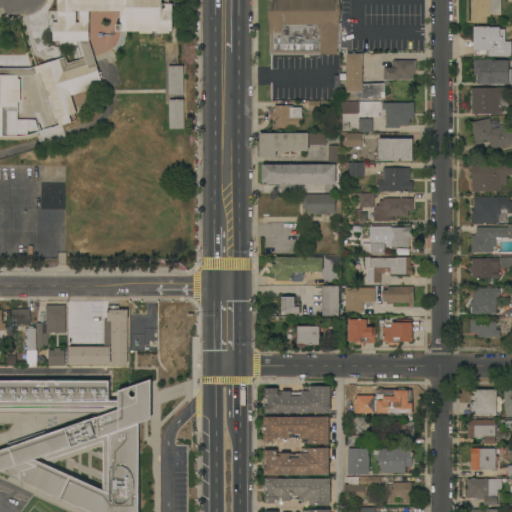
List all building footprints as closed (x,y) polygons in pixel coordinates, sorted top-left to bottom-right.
[(0,68),(29,68),(65,57),(67,63),(85,58),(79,41),(76,41),(77,45),(60,45),(60,42),(52,41),(53,22),(57,22),(57,0),(161,0),(161,4),(172,4),(172,31),(169,31),(169,34),(156,33),(156,31),(152,31),(152,33),(139,33),(139,31),(120,31),(120,32),(115,32),(115,25),(120,25),(120,11),(89,11),(88,41),(101,81),(88,85),(90,90),(71,96),(76,113),(69,116),(71,122),(59,126),(57,118),(55,119),(52,110),(54,109),(52,101),(49,102),(48,96),(50,96),(48,90),(46,90),(40,72),(30,76),(17,76),(17,79),(20,79),(20,102),(17,102),(17,119),(35,120),(39,131),(28,131),(28,135),(17,135),(17,136),(2,135),(2,137),(0,137),(0,68)] [(339,0),(340,11),(339,23),(341,23),(341,49),(337,49),(337,54),(269,54),(269,34),(268,11),(271,4),(271,0),(339,0)] [(501,0),(501,14),(490,14),(490,17),(487,17),(487,23),(470,23),(470,0),(501,0)] [(511,56),(475,56),(475,50),(473,50),(473,28),(478,28),(478,24),(488,24),(488,27),(499,27),(499,29),(505,29),(505,42),(511,42),(511,56)] [(385,84),(385,98),(361,98),(361,92),(346,92),(346,54),(361,54),(362,84),(385,84)] [(385,84),(385,80),(383,80),(383,68),(392,68),(392,62),(393,62),(393,60),(416,60),(416,71),(413,72),(413,75),(412,75),(412,80),(389,80),(389,84),(385,84)] [(492,60),(492,61),(508,60),(508,69),(511,69),(511,73),(511,72),(511,82),(508,82),(508,84),(491,84),(477,84),(476,74),(474,74),(474,60),(492,60)] [(183,95),(169,95),(168,66),(183,66),(183,95)] [(471,88),(496,88),(496,87),(509,87),(509,99),(499,99),(499,108),(502,108),(502,115),(496,115),(496,114),(471,114),(471,88)] [(184,129),(169,129),(169,100),(183,100),(184,129)] [(358,102),(358,114),(340,114),(340,102),(358,102)] [(385,128),(385,110),(382,110),(382,103),(410,103),(410,102),(414,102),(414,118),(409,118),(409,126),(399,126),(399,128),(385,128)] [(274,128),(274,126),(272,125),(273,109),(274,108),(274,106),(291,106),(291,108),(301,107),(301,116),(302,116),(303,122),(300,122),(300,128),(274,128)] [(470,123),(489,118),(490,121),(496,119),(498,128),(511,124),(511,127),(511,143),(491,149),(489,141),(475,145),(470,123)] [(372,119),(372,132),(359,132),(359,119),(372,119)] [(308,133),(308,134),(326,134),(326,145),(307,145),(307,152),(276,152),(276,158),(259,158),(259,133),(308,133)] [(361,133),(361,135),(363,135),(363,139),(361,139),(361,147),(347,147),(346,134),(361,133)] [(413,139),(413,161),(379,161),(379,139),(413,139)] [(328,146),(340,146),(340,162),(328,162),(328,146)] [(364,163),(364,177),(349,177),(348,163),(364,163)] [(335,165),(335,166),(335,185),(267,185),(267,183),(261,183),(261,166),(262,166),(262,165),(335,165)] [(472,192),(472,178),(471,178),(471,167),(472,167),(472,165),(511,165),(511,175),(506,175),(506,185),(502,185),(502,192),(472,192)] [(410,168),(410,181),(412,181),(412,192),(404,192),(404,191),(384,191),(384,192),(377,192),(377,173),(383,173),(383,168),(410,168)] [(374,193),(374,208),(360,208),(359,193),(374,193)] [(329,214),(329,215),(317,215),(317,214),(306,214),(306,209),(303,209),(303,194),(334,194),(334,214),(329,214)] [(509,197),(509,201),(511,201),(511,214),(506,214),(506,215),(499,215),(499,223),(471,223),(471,209),(474,209),(474,197),(509,197)] [(413,198),(413,210),(408,210),(408,216),(390,216),(390,222),(373,222),(373,210),(375,210),(375,205),(379,205),(379,201),(382,201),(382,199),(413,198)] [(471,252),(471,236),(476,236),(476,228),(508,228),(508,225),(511,225),(511,239),(508,239),(508,238),(496,238),(496,247),(492,247),(492,253),(471,252)] [(390,248),(390,242),(381,242),(381,232),(390,232),(390,228),(406,228),(412,228),(411,238),(409,238),(409,248),(390,248)] [(385,244),(385,255),(371,255),(371,244),(385,244)] [(322,257),(322,272),(303,272),(303,273),(302,273),(302,275),(303,275),(303,278),(302,278),(302,282),(291,282),(291,281),(276,281),(275,279),(274,277),(275,276),(275,275),(275,274),(273,273),(271,272),(271,270),(271,269),(271,267),(273,265),(275,264),(274,262),(275,261),(275,260),(275,258),(322,257)] [(366,282),(366,268),(364,268),(364,257),(370,257),(370,258),(396,258),(396,257),(410,257),(410,265),(412,265),(412,275),(390,275),(390,272),(381,272),(380,283),(366,282)] [(492,258),(498,258),(499,272),(500,272),(500,275),(498,275),(498,279),(492,279),(492,278),(471,278),(471,259),(492,258)] [(511,258),(511,269),(499,269),(499,266),(500,266),(500,263),(502,258),(511,258)] [(322,286),(339,286),(339,316),(322,316),(322,286)] [(413,287),(413,299),(409,299),(409,303),(387,303),(387,301),(382,301),(382,290),(387,290),(387,287),(413,287)] [(375,288),(375,302),(373,302),(373,303),(367,303),(367,302),(362,302),(362,313),(345,313),(345,300),(343,300),(343,295),(345,295),(345,288),(375,288)] [(487,314),(487,316),(483,316),(483,315),(479,315),(479,314),(472,314),(472,307),(470,307),(470,302),(472,302),(472,288),(496,288),(499,289),(499,296),(496,296),(496,314),(487,314)] [(280,297),(294,297),(294,304),(300,304),(301,313),(281,313),(280,297)] [(65,305),(65,333),(48,333),(48,347),(41,347),(41,349),(38,349),(38,348),(37,348),(36,323),(46,323),(46,306),(65,305)] [(68,365),(68,347),(104,347),(104,325),(111,325),(108,325),(108,321),(107,321),(107,310),(108,310),(108,306),(119,306),(119,310),(127,310),(127,364),(111,364),(111,358),(110,358),(110,365),(68,365)] [(16,325),(16,330),(12,331),(13,338),(7,338),(6,329),(9,329),(9,316),(12,316),(12,310),(30,309),(30,325),(16,325)] [(496,320),(496,330),(499,330),(499,338),(478,338),(478,335),(476,335),(476,333),(470,333),(470,319),(496,320)] [(348,320),(367,320),(367,328),(373,328),(373,339),(368,339),(368,344),(362,344),(362,343),(358,343),(358,345),(350,345),(350,343),(349,343),(348,320)] [(407,323),(412,323),(412,344),(394,344),(394,346),(389,346),(389,343),(383,343),(383,328),(391,328),(391,323),(407,323)] [(36,350),(35,350),(35,353),(32,353),(32,351),(27,351),(27,342),(25,342),(24,338),(27,338),(27,335),(25,335),(25,329),(26,329),(26,328),(28,328),(28,326),(33,326),(33,328),(35,328),(36,350)] [(319,327),(319,345),(315,345),(315,346),(313,346),(313,345),(308,345),(308,346),(305,346),(305,345),(304,345),(304,348),(297,348),(297,345),(296,345),(296,344),(295,344),(295,337),(297,337),(297,332),(296,332),(296,328),(297,328),(297,326),(319,327)] [(64,366),(48,366),(48,350),(54,350),(54,348),(60,348),(60,350),(64,350),(64,366)] [(16,365),(6,365),(6,352),(16,352),(16,365)] [(140,508),(139,511),(86,511),(0,472),(0,451),(118,410),(118,391),(150,380),(151,420),(138,424),(140,508)] [(0,381),(108,382),(108,400),(108,408),(0,408),(0,381)] [(358,385),(359,400),(345,401),(345,385),(358,385)] [(264,413),(264,407),(263,407),(263,398),(265,398),(265,389),(277,389),(277,393),(281,393),(281,392),(291,392),(291,393),(301,393),(301,391),(302,391),(302,388),(309,388),(309,387),(329,387),(330,413),(264,413)] [(511,417),(506,417),(506,414),(505,414),(505,410),(504,410),(504,403),(503,403),(503,399),(504,399),(503,389),(511,389),(511,417)] [(407,390),(393,391),(393,394),(376,395),(377,414),(412,413),(412,402),(407,402),(407,390)] [(496,390),(496,406),(500,406),(500,415),(470,416),(470,402),(471,402),(471,396),(474,396),(474,390),(496,390)] [(384,396),(384,403),(387,403),(387,407),(384,407),(384,412),(360,412),(360,405),(365,405),(365,396),(384,396)] [(328,417),(328,444),(308,444),(308,443),(301,443),(301,439),(300,439),(300,438),(289,438),(289,439),(280,439),(280,438),(276,438),(276,442),(263,442),(263,433),(262,433),(262,424),(263,424),(263,417),(328,417)] [(351,433),(351,427),(349,427),(349,425),(350,425),(350,417),(367,417),(367,424),(369,424),(369,427),(367,427),(367,433),(351,433)] [(483,420),(483,419),(487,419),(487,420),(495,420),(495,427),(500,427),(500,437),(495,437),(495,444),(483,444),(483,442),(482,442),(482,439),(483,439),(483,438),(481,438),(481,439),(476,439),(476,438),(467,438),(467,427),(466,427),(466,424),(467,424),(467,420),(483,420)] [(414,438),(392,438),(392,422),(414,422),(414,438)] [(372,434),(386,434),(386,445),(372,445),(372,434)] [(348,435),(362,435),(362,446),(348,446),(348,435)] [(263,475),(263,468),(262,468),(262,460),(263,460),(263,450),(275,450),(277,453),(276,454),(280,455),(280,453),(289,453),(289,454),(299,454),(299,453),(300,453),(300,449),(308,449),(308,448),(314,449),(314,448),(329,448),(328,475),(263,475)] [(411,449),(411,462),(412,462),(412,467),(405,467),(405,473),(380,473),(380,465),(378,465),(378,464),(377,464),(378,448),(411,449)] [(348,475),(348,449),(368,449),(368,457),(369,457),(369,475),(348,475)] [(495,457),(498,457),(498,459),(495,459),(495,470),(471,470),(471,459),(470,459),(470,449),(495,449),(495,457)] [(343,499),(344,485),(349,485),(349,477),(358,477),(358,485),(359,485),(359,476),(380,477),(380,486),(367,486),(367,498),(364,498),(364,499),(343,499)] [(330,506),(309,506),(309,504),(302,504),(302,501),(301,501),(301,500),(290,500),(290,501),(281,501),(281,500),(278,500),(278,503),(265,503),(265,494),(263,494),(263,487),(265,487),(265,479),(330,479),(330,506)] [(502,479),(502,490),(497,490),(497,498),(496,498),(497,505),(484,505),(484,498),(466,498),(466,490),(467,490),(467,486),(467,479),(502,479)] [(411,483),(411,489),(414,489),(414,496),(411,496),(411,503),(403,503),(403,497),(395,497),(396,503),(386,504),(386,484),(393,484),(393,483),(411,483)]
